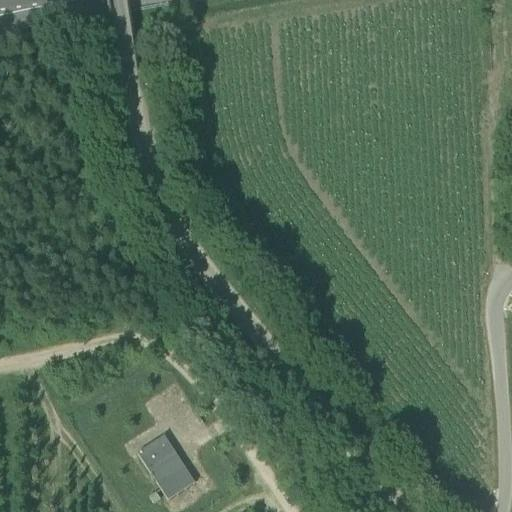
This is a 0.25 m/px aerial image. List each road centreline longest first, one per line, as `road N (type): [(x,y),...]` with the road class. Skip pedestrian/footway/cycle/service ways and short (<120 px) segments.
road 1 (unclassified): [(403,511),(165,206),(148,170),(117,0)]
road 2 (track): [(291,511),(201,377),(172,354),(132,345),(0,365)]
road 3 (unclassified): [(511,278),(493,306),(511,480)]
